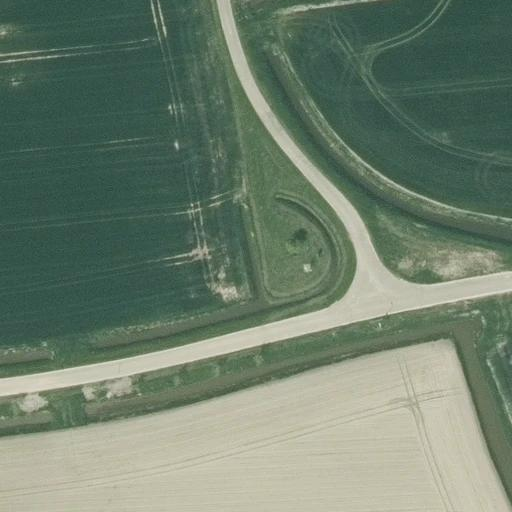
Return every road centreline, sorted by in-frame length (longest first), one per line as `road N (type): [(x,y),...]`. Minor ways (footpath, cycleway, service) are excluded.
road 1 (tertiary): [(0,388),(181,356),(383,306)]
road 2 (unclassified): [(383,306),(352,224),(253,95),(223,0)]
road 3 (tertiary): [(383,306),(511,282)]
